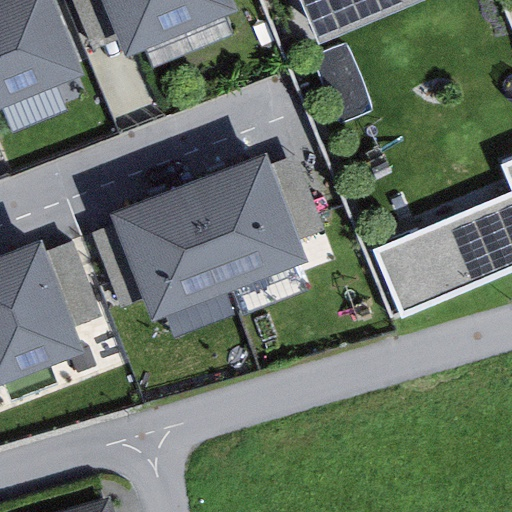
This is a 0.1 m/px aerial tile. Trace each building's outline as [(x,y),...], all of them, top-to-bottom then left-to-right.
[(0,0),(0,108),(106,65),(79,0),(0,0)] [(127,0),(147,48),(259,3),(258,0),(127,0)] [(327,0),(342,35),(426,0),(327,0)] [(132,203),(173,313),(330,255),(289,145),(132,203)] [(416,315),(511,274),(511,160),(511,194),(388,248),(416,315)] [(0,255),(0,364),(6,380),(104,344),(62,232),(0,255)] [(134,511),(129,492),(53,511),(134,511)]
